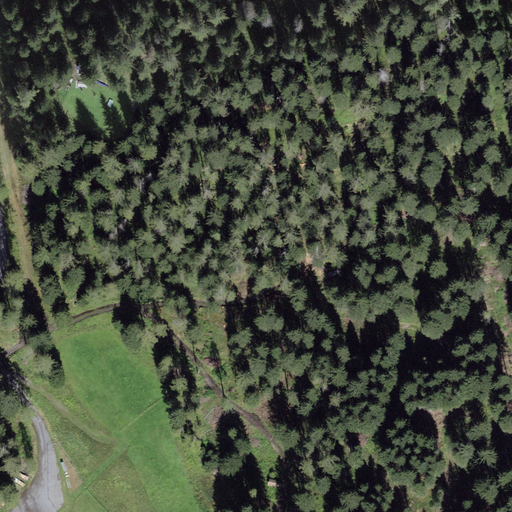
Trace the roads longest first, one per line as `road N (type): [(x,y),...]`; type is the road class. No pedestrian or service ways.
road 1 (track): [(0,350),(33,322),(85,297),(156,311),(198,348),(212,388),(262,434),(275,511)]
road 2 (track): [(156,311),(354,270),(481,204),(511,210)]
road 3 (track): [(0,70),(32,236),(15,337)]
road 4 (track): [(6,372),(36,373),(104,426),(129,422),(171,386)]
